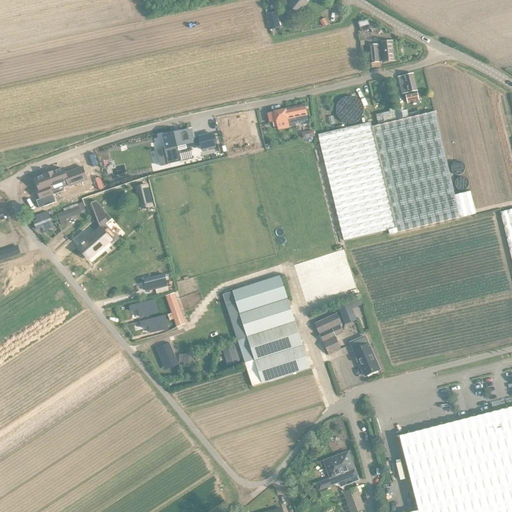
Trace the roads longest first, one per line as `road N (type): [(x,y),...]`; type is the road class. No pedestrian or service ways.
road 1 (unclassified): [(456,53),(162,122),(51,158),(0,185)]
road 2 (unclassified): [(54,259),(248,492),(348,403)]
road 3 (unclassified): [(348,403),(360,389),(399,376),(511,349)]
